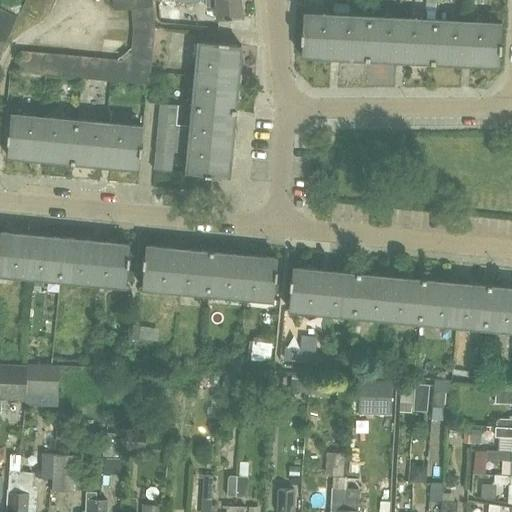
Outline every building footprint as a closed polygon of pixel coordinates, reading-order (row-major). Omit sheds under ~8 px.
[(25,0),(23,0),(22,4),(19,10),(39,18),(44,8),(25,0)] [(47,0),(25,0),(44,8),(49,11),(53,2),(47,0)] [(111,0),(112,10),(131,9),(153,8),(152,0),(111,0)] [(240,0),(191,0),(192,2),(206,1),(206,7),(215,6),(216,19),(242,17),(240,0)] [(0,41),(4,43),(17,15),(0,7),(0,41)] [(153,8),(131,9),(132,20),(154,19),(153,8)] [(300,56),(366,60),(368,17),(302,13),(300,56)] [(368,17),(366,60),(431,63),(434,21),(426,20),(368,17)] [(154,28),(154,19),(132,20),(133,31),(154,33),(154,28)] [(431,63),(461,64),(499,66),(500,53),(501,53),(502,43),(500,43),(501,23),(489,23),(434,21),(431,63)] [(152,47),(153,39),(132,37),(131,45),(152,47)] [(198,41),(192,107),(234,111),(240,45),(198,41)] [(150,75),(152,47),(131,45),(130,54),(150,75)] [(31,73),(33,52),(19,51),(18,72),(31,73)] [(31,73),(43,75),(45,54),(33,52),(31,73)] [(43,75),(55,76),(57,55),(45,54),(43,75)] [(130,54),(121,61),(138,84),(149,85),(150,75),(130,54)] [(55,76),(67,77),(69,56),(57,55),(55,76)] [(67,77),(79,78),(81,57),(69,56),(67,77)] [(91,79),(93,58),(81,57),(79,78),(91,79)] [(91,79),(103,80),(105,59),(93,58),(91,79)] [(105,59),(103,80),(113,81),(115,60),(105,59)] [(113,81),(138,84),(121,61),(115,60),(113,81)] [(171,172),(173,153),(188,154),(186,174),(228,177),(234,111),(192,107),(192,109),(195,109),(194,127),(190,127),(189,131),(175,130),(177,106),(159,104),(153,171),(171,172)] [(72,162),(76,120),(10,114),(6,156),(72,162)] [(142,126),(76,120),(72,162),(138,169),(142,126)] [(0,274),(60,280),(64,238),(0,231),(0,274)] [(130,244),(64,238),(60,280),(126,286),(130,244)] [(141,288),(207,294),(210,252),(145,246),(141,288)] [(276,258),(210,252),(207,294),(273,300),(276,258)] [(353,317),(357,274),(291,268),(287,310),(353,317)] [(423,280),(357,274),(353,317),(419,323),(423,280)] [(489,286),(423,280),(419,323),(485,329),(489,286)] [(511,288),(489,286),(485,329),(511,331),(511,288)] [(250,341),(247,359),(270,362),(272,343),(250,341)] [(27,366),(0,364),(0,399),(25,401),(25,394),(27,366)] [(25,394),(56,395),(58,367),(27,366),(25,394)] [(150,395),(152,373),(131,371),(129,394),(150,395)] [(240,373),(220,372),(219,388),(239,389),(240,373)] [(173,374),(152,373),(150,395),(171,397),(173,374)] [(309,379),(291,378),(290,391),(308,392),(309,379)] [(391,414),(391,382),(359,382),(359,414),(391,414)] [(412,383),(402,382),(401,401),(411,402),(412,383)] [(429,384),(415,383),(413,410),(427,411),(429,384)] [(330,385),(310,384),(309,397),(330,397),(330,385)] [(511,390),(495,389),(495,404),(511,404),(511,418),(496,418),(496,428),(511,428),(511,390)] [(446,392),(433,391),(432,406),(444,407),(446,392)] [(511,428),(496,428),(495,428),(495,437),(498,437),(497,452),(511,452),(511,428)] [(127,431),(125,449),(145,450),(146,432),(127,431)] [(104,438),(103,468),(111,469),(111,476),(120,476),(122,439),(104,438)] [(510,476),(511,476),(511,452),(497,452),(486,451),(486,459),(511,460),(510,476)] [(54,454),(52,490),(76,491),(78,455),(54,454)] [(333,455),(331,488),(329,511),(345,511),(346,506),(344,506),(346,478),(347,456),(333,455)] [(17,511),(19,493),(20,472),(11,471),(7,511),(17,511)] [(20,472),(19,493),(17,511),(37,511),(39,488),(32,488),(33,473),(20,472)] [(203,475),(202,499),(211,500),(213,476),(203,475)] [(237,497),(239,476),(228,475),(226,496),(237,497)] [(508,502),(511,503),(511,476),(510,476),(494,475),(493,483),(508,484),(508,502)] [(248,476),(239,476),(237,497),(247,498),(248,476)] [(346,506),(345,511),(355,511),(357,489),(357,479),(346,478),(345,488),(344,506),(346,506)] [(293,511),(295,490),(293,490),(278,489),(276,511),(293,511)] [(96,511),(97,500),(95,500),(96,492),(85,492),(84,511),(96,511)] [(106,511),(106,500),(97,500),(96,511),(106,511)] [(456,511),(457,502),(442,500),(441,511),(456,511)]
